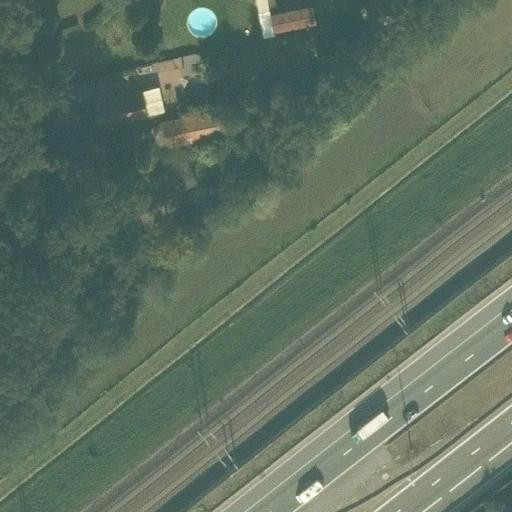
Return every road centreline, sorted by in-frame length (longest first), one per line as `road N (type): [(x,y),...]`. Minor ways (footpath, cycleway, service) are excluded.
road 1 (motorway): [(511,326),(273,511)]
road 2 (unclassified): [(65,319),(0,25)]
road 3 (motorway): [(402,511),(511,428)]
